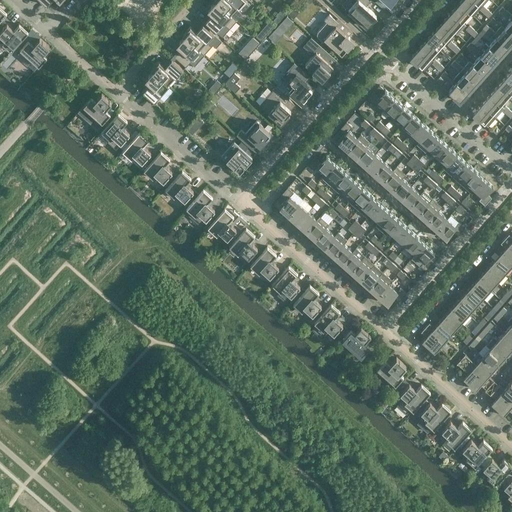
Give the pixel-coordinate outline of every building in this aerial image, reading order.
[(237,20),(213,0),(214,0),(215,1),(208,10),(212,14),(206,21),(222,36),(237,20)] [(213,0),(237,20),(236,19),(250,4),(246,0),(213,0)] [(357,0),(348,10),(366,26),(376,15),(366,6),(371,0),(370,0),(357,0)] [(481,7),(473,0),(461,0),(459,3),(470,13),(473,16),(479,9),(481,7)] [(470,13),(459,3),(451,12),(465,25),(465,24),(462,22),(470,13)] [(484,13),(487,9),(483,5),(481,7),(479,9),(484,13)] [(276,23),(288,10),(284,6),(276,15),(277,16),(273,20),(276,23)] [(293,19),(299,12),(293,7),(287,13),(293,19)] [(511,13),(511,14),(507,10),(503,14),(508,18),(509,16),(511,18),(511,13)] [(465,25),(451,12),(443,21),(454,31),(457,33),(465,25)] [(317,35),(318,37),(323,41),(325,39),(342,54),(354,40),(345,32),(349,27),(338,17),(336,19),(329,13),(324,19),(326,21),(318,30),(317,32),(317,35)] [(275,42),(293,21),(287,16),(268,36),(275,42)] [(502,25),(501,25),(511,34),(511,18),(509,16),(511,18),(511,19),(505,27),(502,25)] [(260,41),(274,25),(269,20),(255,36),(260,41)] [(454,31),(443,21),(435,30),(446,40),(454,31)] [(2,42),(11,51),(28,32),(19,24),(14,29),(7,23),(0,30),(0,33),(5,39),(2,42)] [(182,35),(204,54),(212,44),(216,47),(222,41),(203,24),(196,32),(190,26),(182,35)] [(511,41),(511,34),(501,25),(495,32),(491,28),(487,32),(492,36),(493,34),(508,47),(511,41)] [(446,40),(435,30),(427,39),(438,49),(446,40)] [(496,37),(488,45),(500,56),(508,47),(493,34),(496,37)] [(204,54),(182,35),(184,36),(176,44),(181,48),(174,56),(186,66),(200,51),(204,54)] [(245,58),(259,42),(252,36),(238,52),(245,58)] [(39,66),(47,57),(43,53),(49,46),(40,37),(33,45),(28,40),(20,49),(39,66)] [(438,49),(427,39),(419,47),(430,58),(438,49)] [(447,44),(452,48),(455,45),(451,40),(447,44)] [(477,52),(480,54),(492,65),(500,56),(488,45),(485,42),(478,49),(479,50),(477,52)] [(305,63),(322,79),(333,66),(326,60),(330,55),(320,47),(305,63)] [(430,58),(419,47),(410,57),(415,61),(425,70),(431,62),(433,60),(430,58)] [(492,65),(480,54),(472,63),(484,73),(492,65)] [(159,61),(151,70),(169,85),(168,84),(174,77),(175,78),(183,69),(172,59),(165,66),(159,61)] [(484,73),(472,63),(469,61),(463,68),(459,64),(455,67),(459,71),(460,72),(461,70),(461,69),(476,82),(484,73)] [(284,86),(302,101),(312,90),(307,86),(309,84),(305,80),(309,75),(294,62),(282,75),(288,81),(284,86)] [(461,69),(461,70),(460,72),(459,71),(453,78),(456,81),(468,91),(476,82),(461,69)] [(169,85),(151,70),(152,71),(145,79),(150,83),(143,91),(154,101),(169,85)] [(234,72),(224,83),(235,92),(240,87),(235,82),(239,77),(234,72)] [(511,82),(505,76),(497,85),(511,98),(511,97),(511,82)] [(213,93),(222,84),(217,79),(208,89),(213,93)] [(454,96),(459,101),(468,91),(456,81),(448,91),(454,96)] [(385,88),(384,89),(379,84),(373,91),(366,99),(372,104),(375,100),(384,108),(394,97),(385,88)] [(511,98),(497,85),(489,94),(504,107),(502,109),(506,113),(509,109),(505,105),(504,107),(501,104),(508,96),(511,99),(511,98)] [(259,105),(281,124),(290,115),(287,113),(295,104),(275,86),(259,105)] [(91,97),(83,106),(78,112),(97,129),(110,114),(105,109),(111,102),(102,93),(95,100),(91,97)] [(504,107),(489,94),(481,103),(496,116),(502,109),(504,107)] [(403,105),(394,97),(384,108),(393,116),(403,105)] [(211,111),(216,105),(210,99),(204,106),(211,111)] [(496,116),(481,103),(473,113),(478,117),(487,126),(496,116)] [(402,124),(412,113),(403,105),(393,116),(390,120),(399,128),(402,124)] [(101,131),(110,139),(109,141),(116,147),(129,132),(122,126),(127,120),(118,112),(101,131)] [(376,117),(370,112),(366,117),(372,122),(376,117)] [(421,121),(412,113),(402,124),(411,132),(421,121)] [(191,134),(203,121),(197,116),(185,129),(191,134)] [(370,124),(364,119),(360,124),(366,128),(370,124)] [(253,141),(260,148),(269,138),(265,135),(273,126),(269,122),(264,127),(256,120),(245,133),(241,129),(236,135),(249,146),(253,141)] [(381,130),(385,125),(379,120),(375,125),(381,130)] [(346,121),(339,129),(344,134),(338,141),(347,149),(357,138),(349,130),(352,126),(346,121)] [(430,129),(421,121),(411,132),(420,140),(430,129)] [(390,130),(385,125),(381,130),(386,134),(390,130)] [(495,125),(491,130),(496,134),(500,130),(495,125)] [(379,132),(373,127),(369,132),(375,136),(379,132)] [(439,137),(430,129),(420,140),(429,148),(439,137)] [(139,131),(123,150),(132,158),(135,155),(142,161),(151,151),(144,145),(148,139),(139,131)] [(384,137),(379,132),(375,136),(380,141),(384,137)] [(403,141),(397,136),(393,141),(399,146),(403,141)] [(448,145),(439,137),(429,148),(438,156),(448,145)] [(357,138),(347,149),(356,157),(366,146),(357,138)] [(221,154),(240,171),(252,157),(233,140),(221,154)] [(404,150),(408,146),(403,141),(399,146),(404,150)] [(393,153),(397,148),(391,143),(387,148),(393,153)] [(457,153),(448,145),(438,156),(447,164),(457,153)] [(366,146),(356,157),(365,165),(375,154),(366,146)] [(398,157),(402,153),(397,148),(393,153),(398,157)] [(161,150),(144,169),(153,177),(156,174),(163,180),(172,170),(165,164),(170,159),(161,150)] [(466,161),(457,153),(447,164),(443,168),(452,176),(466,161)] [(320,161),(315,156),(308,164),(314,169),(317,166),(325,173),(335,162),(326,154),(320,161)] [(375,154),(365,165),(374,173),(384,162),(375,154)] [(419,159),(414,154),(410,158),(416,163),(419,159)] [(412,167),(416,163),(410,158),(406,163),(412,167)] [(425,164),(419,159),(416,163),(421,168),(425,164)] [(475,169),(466,161),(452,176),(461,184),(475,169)] [(344,170),(335,162),(325,173),(322,177),(331,185),(344,170)] [(384,162),(374,173),(383,181),(396,166),(393,169),(384,162)] [(421,168),(416,163),(412,167),(417,172),(421,168)] [(396,166),(383,181),(392,189),(402,178),(405,174),(396,166)] [(438,173),(433,168),(429,173),(434,178),(438,173)] [(484,177),(475,169),(461,184),(470,192),(484,177)] [(182,170),(165,188),(174,196),(177,193),(184,199),(193,189),(186,183),(191,178),(182,170)] [(353,178),(344,170),(331,185),(340,193),(353,178)] [(440,182),(444,178),(438,173),(434,178),(440,182)] [(428,185),(432,180),(427,175),(423,180),(428,185)] [(493,185),(484,177),(470,192),(474,188),(482,196),(479,199),(485,205),(492,197),(487,192),(493,185)] [(317,182),(311,178),(307,182),(313,187),(317,182)] [(362,186),(353,178),(340,193),(349,201),(362,186)] [(402,178),(392,189),(401,197),(411,186),(402,178)] [(434,189),(438,185),(432,180),(428,185),(434,189)] [(452,194),(456,189),(451,184),(447,189),(452,194)] [(311,190),(305,185),(302,189),(307,194),(311,190)] [(326,191),(320,186),(316,190),(322,195),(326,191)] [(371,194),(362,186),(349,201),(358,209),(371,194)] [(411,186),(401,197),(410,205),(420,194),(411,186)] [(288,187),(281,195),(286,199),(279,206),(289,215),(299,203),(290,196),(293,192),(288,187)] [(203,189),(186,207),(184,210),(200,225),(215,208),(208,202),(212,197),(203,189)] [(462,194),(456,189),(452,194),(458,198),(462,194)] [(327,200),(331,195),(326,191),(322,195),(327,200)] [(450,196),(445,191),(441,196),(446,201),(450,196)] [(320,198),(314,193),(310,197),(316,202),(320,198)] [(370,213),(380,202),(371,194),(358,209),(367,217),(370,213)] [(420,194),(410,205),(419,213),(429,202),(420,194)] [(452,205),(455,201),(450,196),(446,201),(452,205)] [(467,207),(471,202),(465,197),(461,202),(467,207)] [(321,206),(325,202),(320,198),(316,202),(321,206)] [(429,202),(419,213),(428,221),(438,210),(441,206),(432,198),(429,202)] [(299,203),(289,215),(298,223),(308,211),(312,207),(303,199),(299,203)] [(344,207),(338,202),(334,206),(340,211),(344,207)] [(389,210),(380,202),(370,213),(379,221),(389,210)] [(461,214),(465,209),(459,204),(455,209),(461,214)] [(345,216),(349,211),(344,207),(340,211),(345,216)] [(225,208),(208,226),(217,235),(220,231),(227,237),(228,237),(231,240),(236,234),(233,231),(236,228),(229,221),(234,216),(225,208)] [(334,218),(338,214),(332,209),(328,213),(334,218)] [(388,229),(398,218),(389,210),(379,221),(376,225),(385,233),(388,229)] [(438,210),(428,221),(437,229),(447,218),(438,210)] [(308,211),(298,223),(307,231),(320,216),(316,219),(308,211)] [(343,218),(338,214),(334,218),(339,222),(343,218)] [(320,216),(307,231),(316,239),(329,224),(320,216)] [(407,226),(398,218),(388,229),(397,237),(407,226)] [(447,218),(437,229),(446,237),(452,230),(458,235),(465,227),(459,222),(455,225),(447,218)] [(360,224),(355,219),(351,223),(356,228),(360,224)] [(357,228),(356,228),(351,223),(347,228),(353,233),(357,228)] [(329,224),(316,239),(324,247),(335,235),(326,227),(329,224)] [(366,229),(360,224),(356,228),(357,228),(362,233),(366,229)] [(416,234),(407,226),(397,237),(406,245),(416,234)] [(246,227),(229,246),(238,254),(241,250),(249,256),(257,247),(250,240),(255,235),(246,227)] [(358,237),(362,233),(357,228),(353,233),(358,237)] [(333,255),(343,243),(347,240),(338,232),(335,235),(324,247),(333,255)] [(511,236),(508,233),(500,242),(506,247),(511,252),(511,236)] [(379,239),(374,234),(370,238),(375,243),(379,239)] [(425,242),(416,234),(406,245),(415,253),(425,242)] [(381,248),(385,243),(379,239),(375,243),(381,248)] [(374,246),(368,241),(364,245),(370,250),(374,246)] [(438,256),(433,252),(434,251),(425,242),(415,253),(415,254),(412,258),(420,266),(420,265),(426,270),(438,256)] [(343,243),(333,255),(342,263),(352,251),(343,243)] [(267,246),(250,265),(259,273),(263,269),(270,275),(279,266),(271,259),(276,254),(267,246)] [(375,254),(379,250),(374,246),(370,250),(375,254)] [(511,265),(511,252),(506,247),(499,254),(511,266),(511,265)] [(352,251),(342,263),(351,271),(361,259),(365,256),(356,248),(352,251)] [(397,255),(392,250),(388,254),(393,259),(397,255)] [(511,266),(499,254),(492,262),(504,274),(511,266)] [(403,259),(397,255),(393,259),(399,264),(403,259)] [(365,256),(361,259),(351,271),(360,279),(373,264),(365,256)] [(391,262),(386,257),(382,261),(387,266),(391,262)] [(396,266),(391,262),(387,266),(392,270),(396,266)] [(504,274),(492,262),(485,270),(497,282),(504,274)] [(406,263),(402,267),(408,272),(412,268),(406,263)] [(379,275),(382,272),(373,264),(360,279),(369,287),(379,275)] [(288,265),(272,284),(281,292),(284,288),(291,295),(300,285),(293,278),(298,273),(288,265)] [(406,274),(400,269),(396,274),(402,279),(406,274)] [(497,282),(485,270),(477,278),(490,290),(497,282)] [(382,272),(379,275),(369,287),(378,295),(391,280),(382,272)] [(490,290),(477,278),(470,286),(483,298),(490,290)] [(391,280),(378,295),(388,303),(394,296),(399,300),(406,293),(400,287),(397,291),(388,283),(392,280),(391,280)] [(310,284),(293,303),(302,311),(305,307),(312,314),(321,304),(314,297),(319,292),(310,284)] [(483,298),(470,286),(463,294),(476,306),(483,298)] [(505,299),(510,294),(507,291),(502,296),(505,299)] [(476,306),(463,294),(456,302),(468,314),(476,306)] [(468,314),(456,302),(448,311),(461,322),(468,314)] [(496,310),(501,304),(497,302),(493,307),(496,310)] [(340,311),(331,303),(314,322),(317,324),(313,329),(321,337),(329,328),(334,333),(335,331),(340,336),(347,328),(342,323),(343,323),(335,317),(340,311)] [(502,315),(506,309),(503,306),(498,312),(502,315)] [(491,315),(496,310),(493,307),(488,312),(491,315)] [(461,322),(448,311),(441,319),(454,330),(461,322)] [(497,320),(502,315),(498,312),(493,317),(497,320)] [(481,326),(486,321),(483,318),(478,323),(481,326)] [(454,330),(441,319),(434,326),(447,338),(454,330)] [(434,326),(429,321),(421,330),(426,335),(422,340),(435,352),(439,346),(450,356),(458,348),(447,338),(434,326)] [(487,331),(492,325),(489,322),(484,328),(487,331)] [(476,331),(481,326),(478,323),(473,329),(476,331)] [(343,338),(361,355),(370,346),(364,341),(371,334),(361,325),(354,332),(351,329),(343,338)] [(482,336),(487,331),(484,328),(479,333),(482,336)] [(511,338),(504,332),(497,340),(510,351),(511,348),(511,338)] [(466,343),(472,337),(469,334),(463,341),(466,343)] [(494,336),(486,344),(490,348),(503,359),(510,351),(497,340),(494,336)] [(473,347),(478,341),(474,338),(469,344),(473,347)] [(468,352),(473,347),(469,344),(465,349),(468,352)] [(490,348),(483,356),(495,367),(503,359),(490,348)] [(495,367),(483,356),(478,352),(471,359),(476,363),(489,375),(495,367)] [(489,375),(476,363),(471,359),(465,353),(457,362),(468,372),(463,377),(476,389),(481,384),(486,389),(494,380),(489,375)] [(390,364),(384,359),(376,368),(395,385),(403,376),(400,373),(406,365),(396,357),(390,364)] [(430,392),(421,383),(416,389),(409,382),(408,383),(404,379),(394,389),(399,394),(400,392),(405,396),(398,405),(407,413),(411,408),(413,410),(430,392)] [(511,395),(504,388),(498,384),(491,393),(496,397),(491,402),(504,414),(509,409),(511,411),(511,395)] [(451,410),(442,402),(437,407),(430,401),(418,414),(421,417),(417,422),(427,432),(429,430),(431,432),(451,410)] [(471,429),(462,420),(458,426),(450,419),(442,429),(449,436),(445,439),(455,447),(471,429)] [(433,442),(428,437),(424,441),(430,446),(433,442)] [(492,447),(483,439),(478,444),(471,438),(462,448),(469,454),(466,458),(475,466),(492,447)] [(511,466),(511,465),(504,458),(499,463),(492,456),(483,466),(490,473),(487,476),(496,484),(499,481),(508,471),(511,466)] [(499,481),(504,485),(511,475),(511,474),(508,471),(499,481)]
